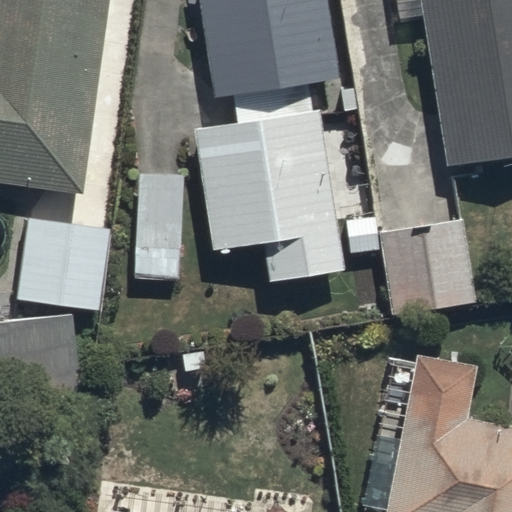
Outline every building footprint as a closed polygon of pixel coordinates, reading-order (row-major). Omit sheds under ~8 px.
[(0,0),(0,186),(75,199),(106,0),(0,0)] [(197,0),(215,101),(339,80),(324,0),(197,0)] [(511,0),(417,0),(443,170),(511,159),(511,0)] [(267,293),(347,279),(318,111),(191,133),(212,258),(260,250),(267,293)] [(140,173),(134,282),(180,284),(186,176),(140,173)] [(26,218),(17,302),(98,312),(107,227),(26,218)] [(381,233),(393,315),(470,304),(458,222),(381,233)] [(0,334),(0,427),(82,411),(64,321),(0,334)] [(511,511),(511,430),(466,420),(478,369),(410,353),(373,511),(511,511)]
